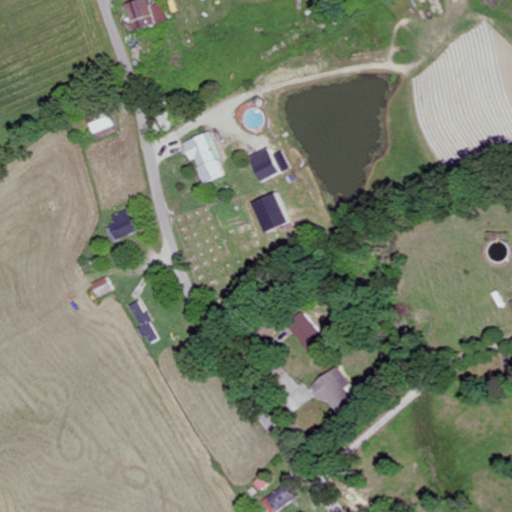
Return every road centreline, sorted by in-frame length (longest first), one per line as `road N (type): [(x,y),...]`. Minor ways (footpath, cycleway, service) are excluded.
road 1 (residential): [(343,511),(246,388),(196,298),(106,0)]
road 2 (residential): [(326,490),(345,460),(451,363),(511,338)]
